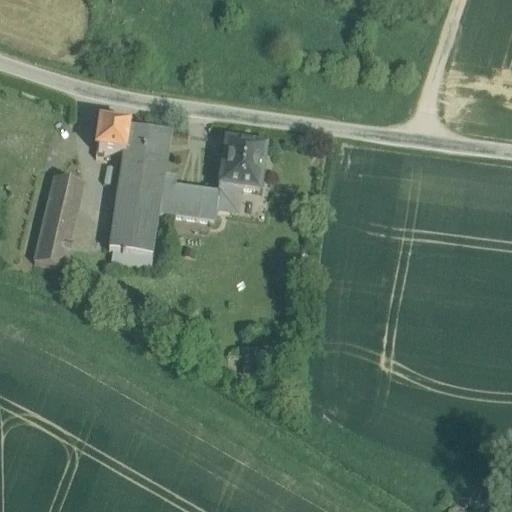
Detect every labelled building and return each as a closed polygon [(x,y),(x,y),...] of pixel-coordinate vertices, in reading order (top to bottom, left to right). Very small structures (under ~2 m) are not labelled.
[(123,160),(127,133),(99,129),(95,156),(96,156),(95,163),(103,164),(104,157),(123,160)] [(111,257),(150,262),(157,219),(171,221),(174,194),(176,184),(163,183),(169,139),(127,133),(123,160),(107,256),(111,257)] [(218,192),(219,192),(237,195),(259,198),(265,152),(225,147),(218,192)] [(84,191),(55,184),(34,268),(64,276),(84,191)] [(219,192),(218,200),(216,214),(234,217),(237,195),(219,192)] [(174,194),(171,221),(214,227),(216,214),(218,200),(174,194)] [(149,272),(150,262),(111,257),(109,266),(149,272)] [(244,355),(245,385),(277,383),(276,354),(244,355)]
